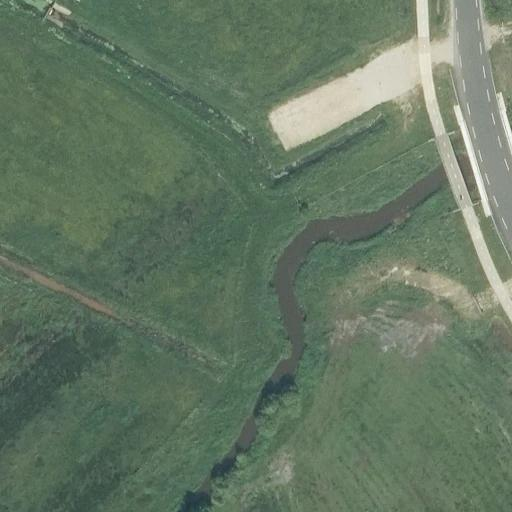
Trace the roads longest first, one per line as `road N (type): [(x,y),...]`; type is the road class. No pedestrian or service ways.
road 1 (secondary): [(511,212),(480,116),(466,0)]
road 2 (track): [(469,40),(379,83),(349,23),(321,0)]
